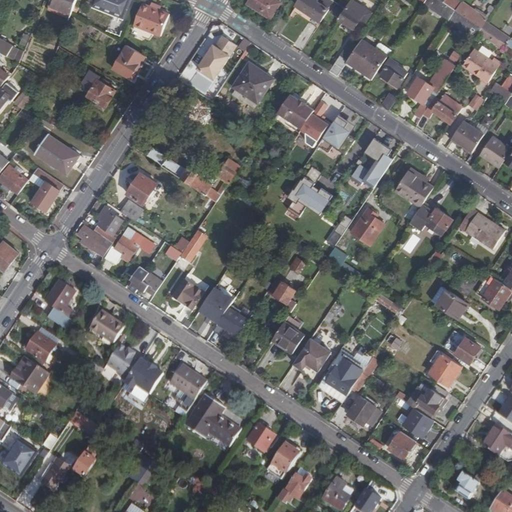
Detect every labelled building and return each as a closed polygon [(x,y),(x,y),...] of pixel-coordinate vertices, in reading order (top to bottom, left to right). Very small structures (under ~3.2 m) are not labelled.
[(51,0),(50,5),(72,14),(77,0),(51,0)] [(131,0),(94,0),(93,5),(125,18),(131,0)] [(282,3),(277,0),(249,0),(248,3),(271,19),(282,3)] [(333,0),(332,0),(300,0),(297,5),(321,22),(329,9),(328,8),(333,0)] [(351,0),(346,9),(339,19),(354,29),(361,18),(367,22),(373,13),(360,4),(363,0),(351,0)] [(443,1),(441,0),(425,0),(424,3),(450,20),(456,10),(443,1)] [(462,2),(459,0),(444,0),(443,1),(456,10),(462,2)] [(488,18),(462,1),(462,2),(456,10),(482,28),(486,23),(488,18)] [(162,6),(152,2),(151,7),(152,7),(151,9),(159,12),(159,10),(160,10),(162,6)] [(162,36),(170,14),(160,10),(159,10),(159,12),(151,9),(152,7),(151,7),(143,4),(135,26),(162,36)] [(50,5),(48,10),(70,18),(72,14),(50,5)] [(321,22),(297,5),(294,10),(318,27),(321,22)] [(482,28),(456,10),(450,20),(449,21),(474,39),(479,33),(482,28)] [(496,29),(486,23),(482,28),(492,35),(496,29)] [(492,35),(482,28),(479,33),(490,40),(494,35),(492,35)] [(20,44),(28,47),(32,35),(24,33),(20,44)] [(238,45),(223,35),(216,46),(214,45),(198,69),(215,80),(238,45)] [(500,40),(494,35),(490,40),(497,45),(500,40)] [(18,48),(0,38),(0,52),(1,54),(12,60),(18,48)] [(375,48),(362,40),(349,60),(374,78),(392,50),(381,43),(379,43),(375,48)] [(341,56),(347,60),(356,47),(350,43),(341,56)] [(114,69),(131,79),(140,63),(142,64),(146,56),(127,45),(114,69)] [(25,51),(18,48),(12,60),(19,64),(25,51)] [(462,60),(466,63),(474,50),(470,48),(462,60)] [(493,60),(475,49),(474,50),(466,63),(464,66),(489,82),(502,63),(494,58),(493,60)] [(0,88),(11,76),(0,67),(0,55),(1,54),(0,52),(0,88)] [(460,56),(455,52),(451,59),(456,62),(460,56)] [(340,56),(330,71),(338,76),(347,62),(348,61),(347,60),(341,56),(340,56)] [(396,61),(390,57),(385,66),(387,67),(382,75),(399,87),(404,79),(408,73),(395,64),(396,61)] [(430,84),(419,77),(409,93),(423,103),(415,115),(421,119),(424,114),(436,96),(451,75),(456,66),(446,59),(430,84)] [(373,80),(374,78),(349,60),(348,61),(347,62),(373,80)] [(274,79),(250,63),(234,87),(258,103),(274,79)] [(92,91),(88,97),(97,102),(107,108),(108,105),(111,107),(115,100),(112,98),(117,90),(109,85),(110,83),(104,79),(103,82),(99,79),(100,77),(92,72),(83,86),(92,91)] [(511,77),(510,76),(503,87),(511,92),(511,77)] [(0,110),(11,96),(16,90),(11,85),(10,86),(8,83),(0,92),(0,110)] [(511,92),(503,87),(497,83),(491,91),(507,102),(511,94),(511,92)] [(23,91),(16,103),(23,107),(30,94),(23,91)] [(315,110),(291,94),(275,119),(286,126),(287,124),(300,133),(313,113),(315,110)] [(382,105),(390,110),(397,100),(389,95),(382,105)] [(441,100),(436,96),(424,114),(430,118),(434,112),(442,117),(446,119),(452,124),(462,110),(463,108),(445,95),(441,100)] [(476,95),(469,105),(478,110),(485,100),(476,95)] [(107,108),(97,102),(95,105),(105,111),(107,108)] [(195,118),(188,113),(180,126),(187,130),(195,118)] [(300,133),(299,134),(309,140),(304,147),(311,151),(329,124),(313,113),(300,133)] [(339,116),(319,145),(329,152),(333,146),(346,154),(356,139),(349,134),(351,131),(346,128),(349,122),(339,116)] [(493,121),(486,116),(481,124),(479,122),(475,128),(485,134),(493,121)] [(475,128),(465,121),(453,138),(473,152),(485,134),(475,128)] [(81,155),(49,134),(36,154),(68,175),(81,155)] [(511,149),(511,148),(493,136),(482,153),(492,160),(491,162),(500,168),(511,149)] [(361,164),(354,174),(364,181),(368,175),(379,182),(394,159),(383,152),(386,148),(374,140),(365,152),(377,160),(370,170),(361,164)] [(153,148),(148,156),(217,201),(223,192),(229,183),(229,184),(240,167),(229,160),(218,176),(226,181),(220,191),(218,193),(211,188),(217,180),(202,170),(204,168),(194,161),(188,170),(169,157),(168,158),(153,148)] [(0,173),(10,162),(0,153),(0,173)] [(492,160),(482,153),(480,155),(491,162),(492,160)] [(17,170),(11,165),(0,178),(0,179),(19,194),(30,180),(21,173),(17,170)] [(294,199),(288,209),(300,217),(309,203),(323,212),(331,199),(313,188),(323,173),(313,166),(304,179),(302,178),(290,196),(294,199)] [(420,173),(411,167),(396,191),(421,207),(423,204),(434,187),(428,183),(418,176),(420,173)] [(47,182),(33,202),(47,211),(65,185),(39,168),(34,173),(47,182)] [(157,184),(142,173),(128,194),(144,204),(150,195),(152,197),(156,191),(154,189),(157,184)] [(430,179),(420,173),(418,176),(428,183),(430,179)] [(144,210),(130,201),(122,212),(130,217),(136,221),(144,210)] [(435,212),(423,204),(421,207),(411,222),(423,230),(427,224),(443,235),(454,220),(437,208),(435,212)] [(124,221),(109,210),(110,208),(107,205),(98,218),(102,221),(95,230),(113,242),(119,233),(117,231),(124,221)] [(378,214),(369,208),(353,232),(371,245),(386,224),(376,218),(378,214)] [(506,230),(473,208),(460,227),(493,249),(506,230)] [(328,241),(334,246),(354,220),(348,215),(328,241)] [(83,222),(77,230),(80,232),(79,233),(84,237),(81,242),(93,250),(103,257),(113,242),(95,230),(83,222)] [(144,238),(129,228),(116,248),(124,254),(122,257),(128,262),(139,245),(141,242),(145,244),(146,241),(143,239),(144,238)] [(203,234),(199,231),(182,256),(190,261),(207,236),(203,234)] [(411,253),(420,239),(412,234),(404,249),(411,253)] [(190,242),(184,237),(176,248),(183,252),(190,242)] [(155,245),(144,238),(143,239),(146,241),(145,244),(141,242),(139,245),(150,252),(155,245)] [(20,253),(5,241),(0,246),(0,266),(5,271),(20,253)] [(336,247),(328,257),(342,266),(344,262),(349,255),(336,247)] [(499,271),(510,254),(505,250),(493,267),(499,271)] [(299,259),(297,257),(290,267),(293,269),(299,259)] [(306,263),(299,259),(293,269),(300,273),(306,263)] [(372,281),(344,262),(342,266),(370,285),(372,281)] [(140,266),(133,278),(136,280),(132,286),(139,292),(142,289),(147,293),(149,290),(152,293),(154,290),(157,292),(163,282),(140,266)] [(511,288),(506,284),(489,273),(476,293),(501,310),(507,300),(511,292),(511,288)] [(206,292),(186,278),(174,295),(194,308),(206,292)] [(462,287),(458,284),(456,287),(467,295),(475,283),(468,278),(462,287)] [(281,284),(277,282),(275,280),(268,291),(275,295),(281,284)] [(77,291),(61,281),(47,301),(56,307),(49,318),(67,330),(74,321),(69,317),(69,316),(73,310),(67,306),(77,291)] [(275,295),(288,304),(283,311),(290,315),(297,304),(291,300),(297,290),(283,282),(281,284),(275,295)] [(468,303),(442,286),(432,300),(437,303),(458,318),(468,303)] [(216,287),(201,310),(220,323),(230,308),(235,299),(216,287)] [(405,309),(380,293),(376,298),(401,315),(405,309)] [(230,308),(220,323),(239,335),(249,320),(230,308)] [(112,317),(103,311),(91,328),(115,343),(125,328),(111,319),(112,317)] [(327,319),(332,323),(337,315),(331,311),(327,319)] [(126,326),(112,317),(111,319),(125,328),(126,326)] [(192,323),(187,319),(183,325),(189,328),(192,323)] [(306,336),(285,322),(274,340),(294,353),(306,336)] [(57,345),(35,330),(24,347),(46,362),(52,353),(54,353),(56,351),(55,349),(57,345)] [(402,342),(391,334),(386,341),(397,349),(402,342)] [(332,352),(312,338),(293,366),(314,380),(332,352)] [(481,348),(466,338),(456,354),(471,364),(481,348)] [(129,349),(121,345),(107,365),(121,375),(120,377),(127,381),(142,359),(143,357),(129,349)] [(253,364),(260,354),(253,349),(246,360),(253,364)] [(464,366),(438,349),(431,361),(436,364),(430,373),(450,386),(464,366)] [(365,370),(345,357),(339,365),(359,378),(365,370)] [(28,358),(20,369),(22,370),(29,359),(28,358)] [(378,361),(373,358),(363,373),(369,376),(378,361)] [(51,373),(29,359),(22,370),(20,369),(14,379),(37,395),(45,382),(51,373)] [(149,363),(142,359),(127,381),(125,383),(135,390),(138,386),(151,395),(165,374),(158,369),(159,368),(150,362),(149,363)] [(105,369),(92,361),(87,368),(94,373),(100,377),(105,369)] [(208,381),(184,365),(171,383),(181,390),(176,396),(192,406),(208,381)] [(359,378),(339,365),(332,376),(342,383),(338,389),(348,395),(359,378)] [(100,377),(94,373),(87,383),(93,387),(100,377)] [(369,376),(363,373),(352,389),(357,393),(369,376)] [(342,383),(332,376),(328,382),(338,389),(342,383)] [(77,390),(80,392),(83,388),(87,382),(81,378),(74,388),(77,390)] [(52,386),(45,382),(37,395),(39,396),(40,395),(42,395),(44,395),(45,396),(52,386)] [(17,396),(7,390),(0,385),(0,408),(2,409),(3,407),(5,408),(6,406),(9,408),(17,396)] [(443,397),(431,388),(428,392),(420,387),(411,399),(400,391),(397,395),(409,403),(415,408),(429,417),(433,412),(435,413),(440,405),(438,404),(440,400),(443,397)] [(89,392),(83,388),(80,392),(86,396),(89,392)] [(80,392),(77,390),(73,395),(83,401),(86,396),(80,392)] [(379,404),(363,393),(349,414),(365,425),(367,422),(373,426),(383,411),(376,407),(379,404)] [(226,407),(207,395),(187,425),(205,438),(210,432),(231,446),(242,430),(221,415),(226,407)] [(507,404),(500,415),(511,422),(511,397),(509,396),(505,403),(507,404)] [(429,417),(415,408),(404,425),(425,439),(436,422),(429,417)] [(77,410),(69,421),(79,428),(82,423),(86,426),(91,419),(77,410)] [(98,424),(91,419),(86,426),(98,434),(103,427),(98,424)] [(12,427),(5,423),(0,430),(0,444),(1,445),(3,442),(3,443),(10,431),(9,431),(12,427)] [(262,426),(260,424),(249,441),(266,452),(277,435),(269,430),(270,428),(264,423),(262,426)] [(511,433),(497,423),(483,445),(499,456),(506,444),(511,448),(511,433)] [(108,431),(103,427),(98,434),(96,439),(100,442),(108,431)] [(417,441),(401,431),(395,440),(389,449),(405,459),(417,441)] [(49,437),(44,445),(48,448),(53,439),(49,437)] [(383,445),(372,438),(369,444),(379,451),(383,445)] [(39,452),(19,439),(3,463),(15,471),(16,469),(24,475),(39,452)] [(100,442),(96,439),(78,465),(75,470),(86,477),(97,460),(93,458),(103,443),(100,442)] [(302,452),(294,446),(292,449),(285,444),(273,462),(288,473),(302,452)] [(154,461),(141,453),(127,474),(140,482),(148,470),(154,461)] [(70,456),(66,463),(72,467),(75,463),(76,460),(70,456)] [(66,463),(58,458),(42,483),(55,491),(61,482),(65,484),(75,470),(78,465),(75,463),(72,467),(66,463)] [(283,480),(288,473),(273,462),(268,470),(283,480)] [(309,473),(301,468),(282,497),(295,505),(312,479),(307,475),(309,473)] [(155,474),(148,470),(140,482),(146,487),(155,474)] [(481,483),(464,473),(459,481),(462,483),(457,491),(470,500),(481,483)] [(338,478),(324,499),(345,511),(358,491),(338,478)] [(358,509),(364,511),(382,511),(392,489),(371,480),(358,509)] [(30,503),(38,485),(29,481),(21,500),(30,503)] [(217,492),(221,486),(215,482),(211,488),(217,492)] [(511,511),(511,495),(504,490),(491,509),(496,511),(511,511)]
